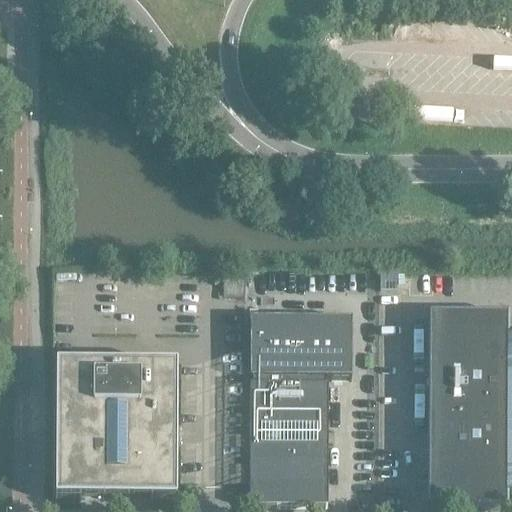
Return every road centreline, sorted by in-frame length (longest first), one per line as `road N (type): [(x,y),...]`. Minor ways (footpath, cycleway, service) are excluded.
road 1 (secondary): [(511,170),(306,165),(269,151),(247,131)]
road 2 (secondary): [(120,0),(202,100),(247,131)]
road 3 (secondary): [(247,131),(228,51),(244,0)]
